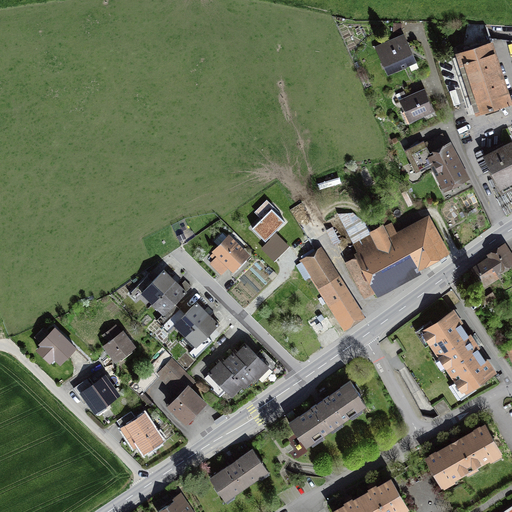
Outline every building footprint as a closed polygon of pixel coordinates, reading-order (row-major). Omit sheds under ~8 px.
[(403,35),(388,41),(391,50),(382,54),(391,72),(416,61),(408,42),(406,43),(403,35)] [(491,43),(458,54),(464,73),(460,75),(469,102),(473,100),(477,113),(511,102),(491,43)] [(404,91),(397,94),(400,101),(403,100),(408,110),(402,112),(407,124),(420,118),(419,115),(433,109),(425,91),(416,95),(416,94),(407,98),(404,91)] [(452,154),(442,135),(425,144),(424,140),(404,150),(411,164),(415,162),(419,170),(435,162),(447,186),(463,177),(452,154)] [(511,144),(511,143),(485,156),(492,170),(490,171),(502,194),(511,188),(511,144)] [(383,227),(353,243),(377,286),(441,252),(426,224),(391,243),(383,227)] [(219,255),(211,263),(222,273),(229,266),(233,269),(247,255),(229,237),(228,238),(223,234),(221,234),(215,240),(215,242),(219,246),(215,251),(219,255)] [(480,284),(500,271),(499,269),(511,261),(503,248),(498,251),(498,250),(490,256),(491,257),(471,270),(480,284)] [(362,315),(321,251),(303,262),(344,327),(362,315)] [(144,290),(155,301),(175,280),(164,270),(152,281),(147,276),(130,294),(135,299),(144,290)] [(186,291),(175,280),(155,301),(165,311),(157,320),(162,326),(180,308),(174,303),(186,291)] [(177,323),(187,333),(208,312),(197,302),(185,314),(180,308),(162,326),(168,331),(177,323)] [(219,323),(208,312),(187,333),(185,335),(183,338),(193,348),(189,353),(195,358),(212,341),(207,335),(219,323)] [(452,312),(425,331),(465,390),(492,371),(476,346),(477,345),(471,336),(469,337),(452,312)] [(333,327),(327,317),(311,327),(318,337),(333,327)] [(34,336),(43,345),(39,349),(46,356),(50,352),(60,361),(74,347),(55,329),(50,334),(43,328),(34,336)] [(133,347),(122,332),(119,334),(114,328),(104,335),(109,341),(105,345),(116,360),(133,347)] [(246,344),(235,355),(253,373),(260,379),(264,375),(265,376),(267,376),(278,365),(262,349),(257,355),(246,344)] [(204,402),(189,387),(194,381),(171,359),(173,357),(163,347),(127,384),(139,395),(158,375),(156,371),(164,363),(166,365),(159,372),(181,394),(170,405),(174,409),(171,412),(176,417),(179,414),(186,421),(204,402)] [(233,353),(222,363),(240,382),(242,384),(253,373),(235,355),(233,353)] [(222,363),(220,361),(209,372),(210,373),(205,378),(214,388),(213,389),(219,395),(226,389),(230,393),(240,382),(222,363)] [(118,394),(105,375),(91,385),(87,379),(75,388),(80,395),(82,393),(93,408),(100,403),(102,405),(118,394)] [(299,416),(289,423),(300,438),(301,437),(306,445),(315,439),(314,437),(321,432),(322,434),(336,425),(334,423),(339,419),(341,421),(349,415),(348,413),(355,408),(357,410),(365,404),(360,396),(361,395),(350,381),(341,387),(341,388),(329,396),(329,395),(311,408),(300,416),(299,416)] [(294,412),(291,408),(285,413),(288,417),(294,412)] [(161,440),(144,413),(136,418),(131,411),(117,420),(122,428),(127,424),(131,431),(126,435),(134,447),(139,443),(145,451),(161,440)] [(226,416),(223,413),(213,420),(216,423),(226,416)] [(499,452),(482,422),(477,425),(476,424),(470,428),(432,450),(432,449),(425,453),(426,454),(421,457),(438,487),(440,486),(441,488),(453,481),(452,479),(463,473),(465,475),(476,468),(475,466),(487,460),(488,462),(499,455),(497,453),(499,452)] [(252,448),(210,477),(224,497),(232,491),(234,494),(259,476),(258,474),(266,468),(252,448)] [(364,489),(356,494),(367,511),(403,511),(406,511),(404,509),(406,508),(387,476),(372,485),(371,483),(363,488),(364,489)] [(193,511),(180,493),(166,503),(167,505),(159,511),(193,511)] [(367,511),(356,494),(349,498),(348,497),(339,501),(340,503),(326,511),(367,511)]
